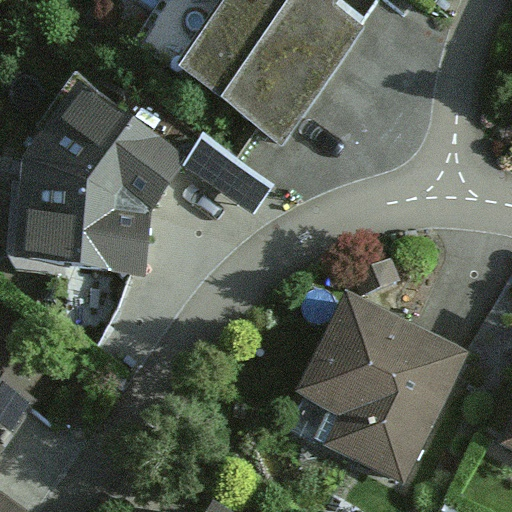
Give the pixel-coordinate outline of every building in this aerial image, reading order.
[(313,0),(114,0),(97,24),(285,155),(367,38),(313,0)] [(193,157),(88,87),(35,168),(158,207),(193,157)] [(27,267),(151,282),(156,220),(34,188),(27,267)] [(472,369),(352,306),(300,404),(343,427),(326,459),(403,499),(472,369)] [(0,473),(40,414),(14,397),(30,373),(0,353),(0,473)] [(0,511),(13,511),(0,502),(0,511)]
